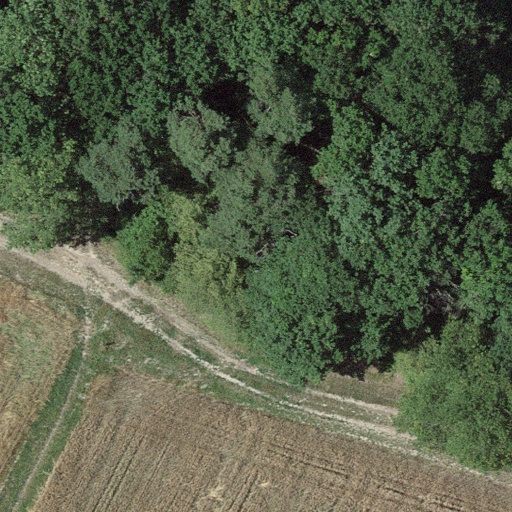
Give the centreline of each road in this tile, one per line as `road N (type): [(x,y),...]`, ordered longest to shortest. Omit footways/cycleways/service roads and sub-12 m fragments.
road 1 (track): [(511,448),(267,377),(84,274)]
road 2 (track): [(84,274),(53,420),(11,511)]
road 3 (track): [(121,131),(216,86),(262,49),(301,0)]
road 4 (track): [(121,131),(84,274)]
road 5 (track): [(70,0),(121,131)]
